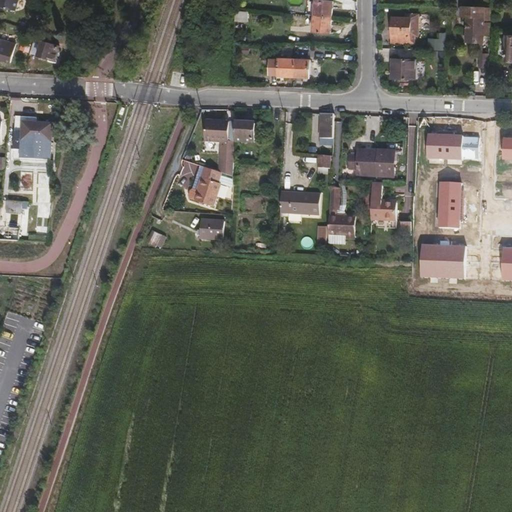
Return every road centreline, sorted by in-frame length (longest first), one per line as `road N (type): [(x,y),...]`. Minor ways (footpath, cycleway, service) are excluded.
road 1 (residential): [(0,84),(364,100)]
road 2 (residential): [(364,100),(511,107)]
